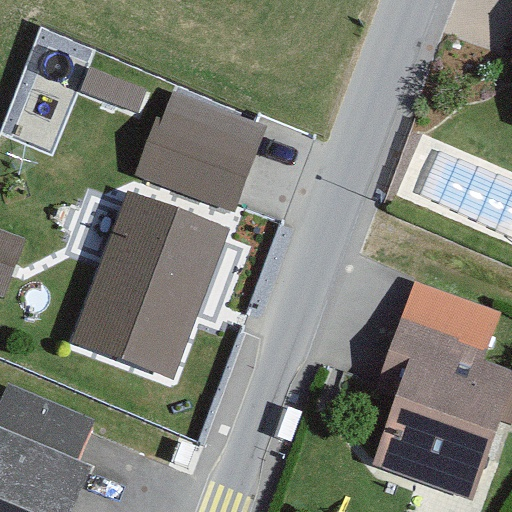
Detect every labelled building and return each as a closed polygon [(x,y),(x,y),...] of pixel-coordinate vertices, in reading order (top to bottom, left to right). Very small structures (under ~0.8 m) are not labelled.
[(172,87),(137,177),(235,215),(271,126),(172,87)] [(229,228),(131,191),(76,336),(175,373),(229,228)] [(26,237),(0,227),(0,294),(3,295),(26,237)] [(485,348),(398,314),(365,398),(391,408),(371,461),(472,500),(501,423),(511,427),(511,384),(508,383),(511,373),(511,371),(481,360),(485,348)] [(0,420),(0,511),(82,511),(103,462),(87,455),(102,418),(16,383),(1,421),(0,420)]
